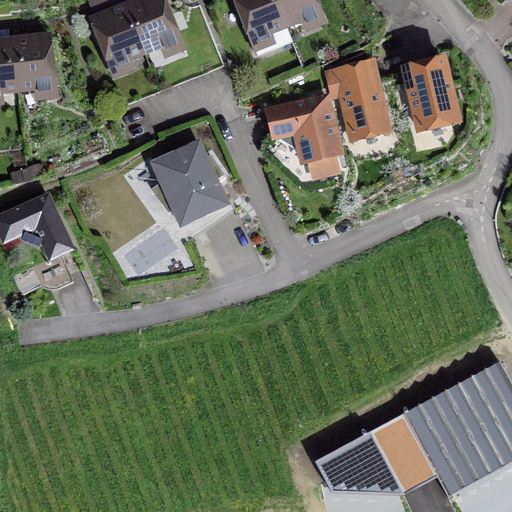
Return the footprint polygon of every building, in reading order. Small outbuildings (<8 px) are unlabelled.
[(87,0),(95,18),(110,12),(134,2),(137,0),(87,0)] [(186,51),(164,0),(137,0),(134,2),(110,12),(95,18),(88,21),(113,83),(136,73),(132,65),(161,54),(164,60),(186,51)] [(328,27),(317,0),(231,0),(254,56),(275,47),(272,39),(302,27),(305,36),(328,27)] [(59,102),(51,36),(29,39),(0,42),(0,108),(4,108),(3,99),(35,95),(36,105),(59,102)] [(415,137),(462,127),(448,60),(401,70),(415,137)] [(349,147),(392,136),(375,64),(323,77),(329,100),(337,98),(349,147)] [(302,171),(343,161),(327,97),(264,112),(273,146),(294,141),(302,171)] [(179,229),(230,207),(202,142),(151,164),(179,229)] [(49,262),(73,252),(49,195),(0,215),(0,241),(1,245),(36,231),(49,262)] [(511,385),(500,363),(314,461),(331,492),(404,495),(438,478),(448,497),(511,462),(511,385)]
